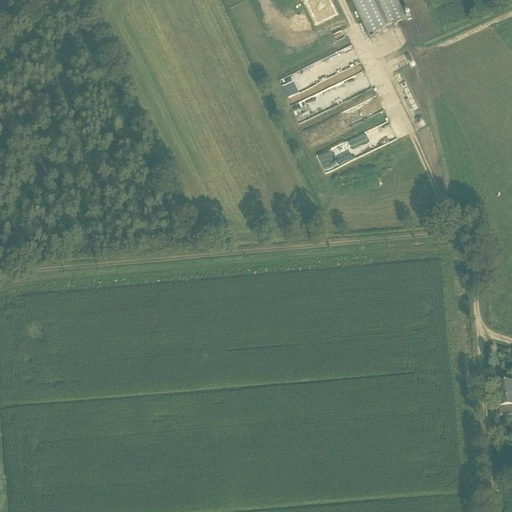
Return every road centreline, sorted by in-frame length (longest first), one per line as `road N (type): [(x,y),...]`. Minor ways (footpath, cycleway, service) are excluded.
road 1 (track): [(0,276),(460,237),(471,249),(494,511)]
road 2 (track): [(460,237),(386,74)]
road 3 (track): [(386,74),(511,17)]
